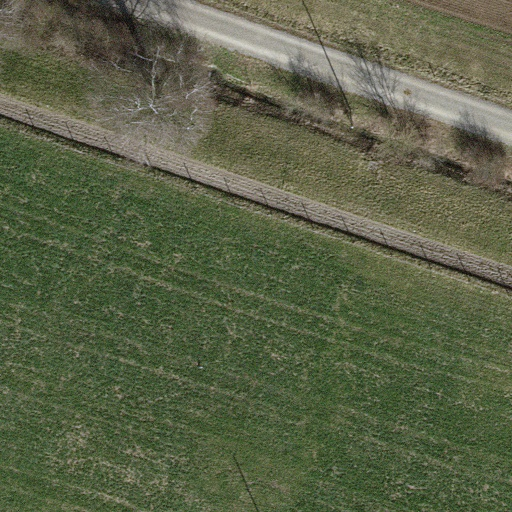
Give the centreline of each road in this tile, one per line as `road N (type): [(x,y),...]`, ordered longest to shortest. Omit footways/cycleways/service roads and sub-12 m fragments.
road 1 (unknown): [(0,104),(511,277)]
road 2 (track): [(150,0),(511,123)]
